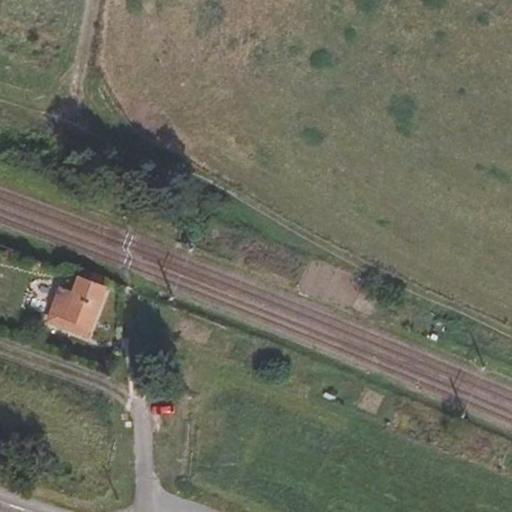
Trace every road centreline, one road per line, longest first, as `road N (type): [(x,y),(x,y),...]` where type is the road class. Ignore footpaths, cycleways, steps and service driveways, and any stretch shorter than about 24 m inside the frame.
road 1 (track): [(141,408),(0,345)]
road 2 (unclassified): [(136,362),(153,511)]
road 3 (track): [(93,0),(77,79),(78,126)]
